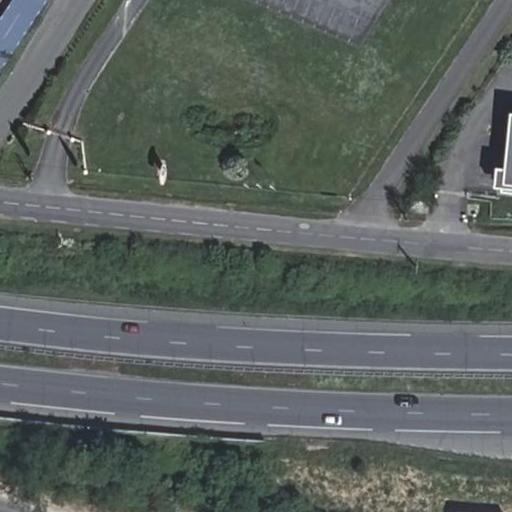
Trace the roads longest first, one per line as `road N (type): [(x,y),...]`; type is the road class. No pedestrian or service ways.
road 1 (unclassified): [(0,196),(147,218),(511,246)]
road 2 (trunk): [(0,383),(280,408),(511,414)]
road 3 (trunk): [(511,354),(246,346),(0,324)]
